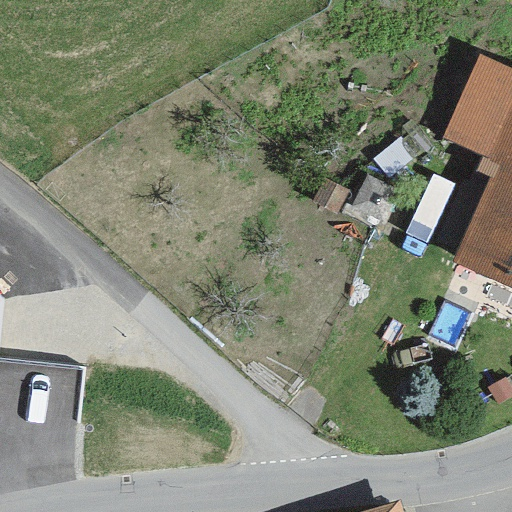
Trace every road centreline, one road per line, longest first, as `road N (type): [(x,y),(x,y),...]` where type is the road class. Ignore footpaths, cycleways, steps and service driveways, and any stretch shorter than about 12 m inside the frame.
road 1 (unclassified): [(511,455),(442,474),(15,511)]
road 2 (track): [(332,486),(0,181)]
